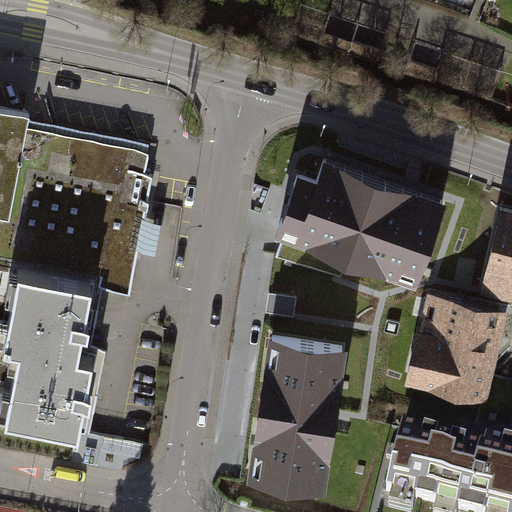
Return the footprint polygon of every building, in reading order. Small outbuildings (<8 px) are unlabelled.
[(30,104),(0,97),(0,207),(5,208),(0,230),(0,260),(18,264),(90,278),(130,287),(157,153),(26,126),(30,104)] [(447,190),(324,147),(321,156),(311,153),(300,158),(275,226),(417,276),(447,190)] [(511,201),(502,199),(482,287),(511,294),(511,201)] [(90,278),(18,264),(7,341),(22,344),(8,418),(78,431),(92,353),(79,351),(90,278)] [(509,306),(429,288),(421,324),(418,324),(405,379),(487,398),(509,306)] [(273,292),(270,310),(297,313),(300,295),(273,292)] [(349,336),(269,325),(247,475),(326,487),(349,336)] [(486,444),(404,423),(387,488),(487,511),(511,511),(511,440),(489,435),(486,444)]
